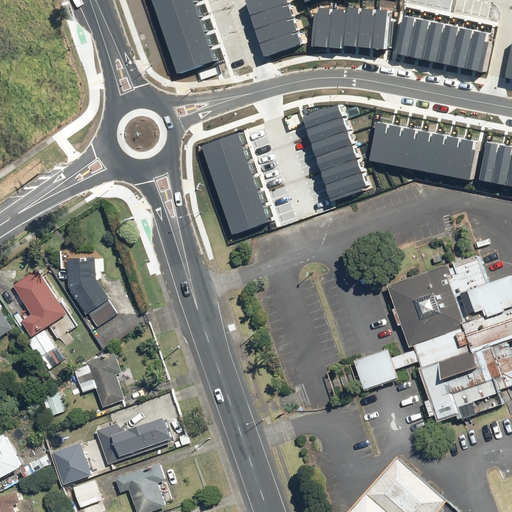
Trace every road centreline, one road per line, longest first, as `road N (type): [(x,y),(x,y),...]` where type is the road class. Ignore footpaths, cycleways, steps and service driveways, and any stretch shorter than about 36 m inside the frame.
road 1 (secondary): [(186,263),(269,511)]
road 2 (residential): [(262,91),(343,78),(511,108)]
